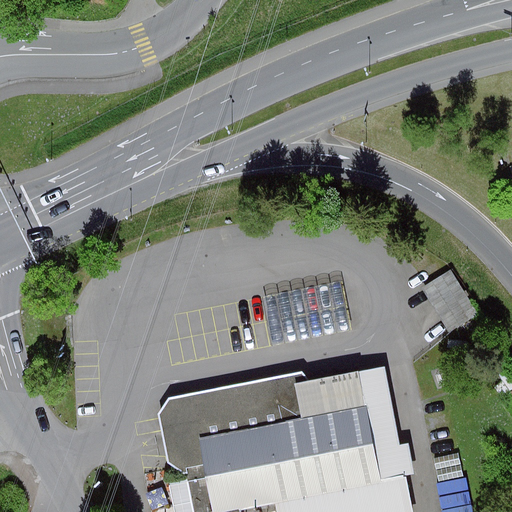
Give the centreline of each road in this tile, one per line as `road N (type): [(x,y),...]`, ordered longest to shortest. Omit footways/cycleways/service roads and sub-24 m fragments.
road 1 (motorway): [(154,163),(310,154),(354,160),(436,194),(511,267)]
road 2 (secondary): [(154,163),(409,58)]
road 3 (residential): [(0,56),(129,51),(186,20),(203,0)]
road 4 (secondary): [(0,236),(154,163)]
